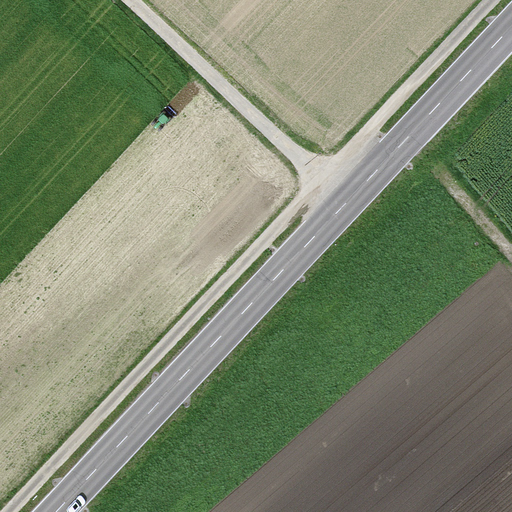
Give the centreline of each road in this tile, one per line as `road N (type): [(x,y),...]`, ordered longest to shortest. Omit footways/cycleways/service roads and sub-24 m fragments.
road 1 (track): [(10,511),(492,0)]
road 2 (secondary): [(63,511),(511,31)]
road 3 (track): [(135,0),(351,202)]
